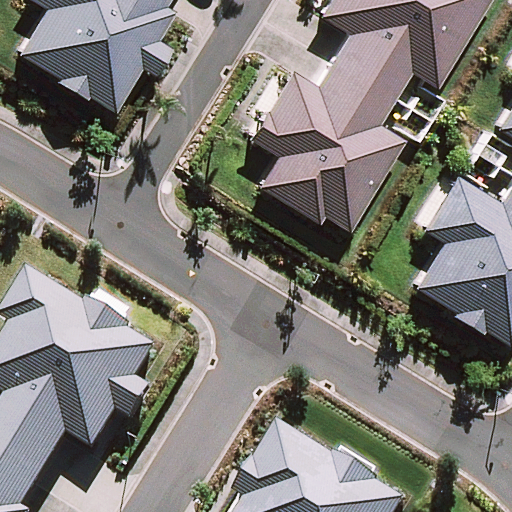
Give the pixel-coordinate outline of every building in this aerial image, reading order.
[(15,51),(102,103),(127,61),(143,70),(159,45),(143,35),(161,4),(153,0),(42,0),(45,1),(15,51)] [(316,209),(339,222),(392,134),(367,119),(401,64),(426,79),(473,0),(327,0),(317,17),(345,34),(314,85),(288,69),(247,137),(272,152),(255,181),(312,215),(316,209)] [(415,285),(502,337),(511,320),(511,73),(511,74),(511,73),(511,102),(497,127),(511,136),(511,180),(496,207),(448,179),(422,222),(445,236),(415,285)] [(152,350),(29,276),(4,318),(18,326),(0,355),(0,396),(6,400),(0,410),(0,511),(19,511),(18,511),(62,437),(87,452),(113,410),(131,421),(149,390),(134,381),(152,350)] [(393,511),(400,500),(280,428),(238,496),(251,504),(246,511),(393,511)]
